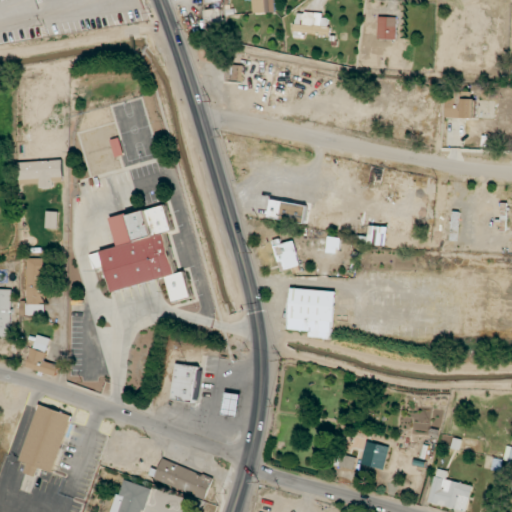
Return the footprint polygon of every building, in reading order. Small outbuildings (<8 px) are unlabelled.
[(251,0),(253,13),(275,12),(274,0),(251,0)] [(206,10),(206,35),(225,35),(226,18),(221,18),(221,10),(206,10)] [(328,34),(329,14),(295,13),(294,33),(328,34)] [(396,39),(397,18),(379,17),(378,39),(396,39)] [(475,118),(475,99),(447,98),(446,118),(475,118)] [(63,160),(19,162),(19,180),(28,180),(28,181),(40,181),(41,188),(56,187),(56,181),(64,181),(63,160)] [(267,217),(271,199),(311,207),(305,223),(267,217)] [(112,292),(101,252),(119,247),(112,218),(165,205),(173,230),(163,237),(177,276),(185,271),(192,297),(171,303),(167,279),(112,292)] [(47,228),(58,229),(59,212),(47,211),(47,228)] [(369,245),(387,246),(388,227),(370,226),(369,245)] [(274,244),(280,269),(300,264),(294,239),(274,244)] [(27,301),(21,301),(21,315),(44,316),(45,279),(49,279),(49,259),(28,258),(27,301)] [(285,334),(291,288),(337,295),(333,340),(285,334)] [(12,290),(0,289),(0,336),(11,336),(12,290)] [(51,339),(37,335),(27,368),(57,376),(60,365),(44,361),(51,339)] [(168,401),(174,360),(202,365),(196,405),(168,401)] [(238,415),(240,394),(226,393),(224,414),(238,415)] [(35,476),(25,472),(28,465),(19,463),(40,404),(73,416),(56,472),(41,469),(35,476)] [(361,462),(384,469),(390,447),(367,441),(361,462)] [(356,456),(336,454),(335,466),(355,468),(356,456)] [(169,482),(204,498),(213,478),(163,459),(155,477),(169,482)] [(473,486),(447,479),(449,472),(438,469),(429,501),(466,511),(473,486)] [(144,511),(151,488),(123,480),(115,511),(116,511),(144,511)]
